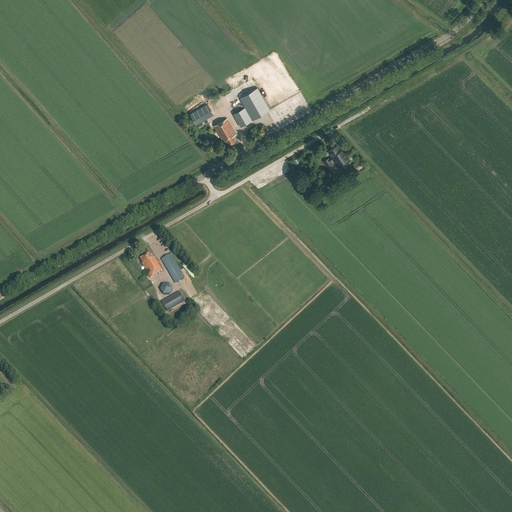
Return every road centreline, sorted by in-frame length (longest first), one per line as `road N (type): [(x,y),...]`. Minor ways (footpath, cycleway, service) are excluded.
road 1 (tertiary): [(202,176),(446,37),(482,0)]
road 2 (unclassified): [(0,322),(215,197)]
road 3 (tertiary): [(0,293),(202,176)]
road 4 (unclassified): [(215,197),(330,130)]
